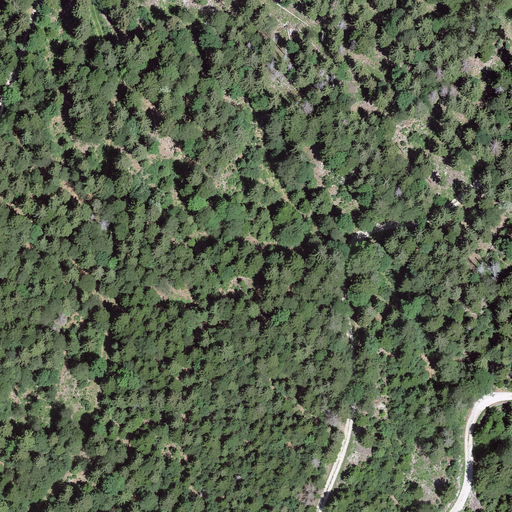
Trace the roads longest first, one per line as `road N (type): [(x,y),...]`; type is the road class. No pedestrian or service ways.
road 1 (track): [(91,0),(115,76),(107,212),(116,262),(112,330),(80,452),(40,511)]
road 2 (track): [(319,511),(354,406),(349,254),(366,233),(417,224),(454,206),(511,146)]
road 3 (track): [(511,398),(489,401),(472,420),(471,473),(456,511)]
